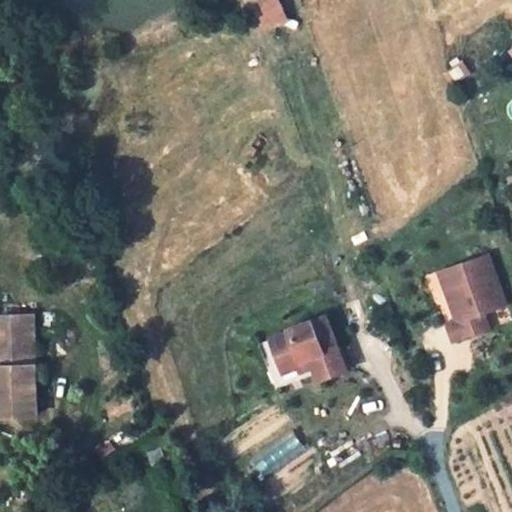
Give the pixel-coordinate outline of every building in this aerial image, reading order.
[(252,0),(265,30),(287,21),(278,0),(252,0)] [(451,325),(457,341),(492,328),(487,314),(510,306),(492,256),(471,263),(477,280),(450,290),(462,321),(451,325)] [(444,273),(450,290),(477,280),(471,263),(444,273)] [(0,416),(36,416),(33,316),(0,316),(0,416)] [(274,342),(284,370),(302,364),(303,366),(313,368),(316,368),(318,372),(322,384),(350,374),(329,318),(291,332),(292,335),(274,342)] [(511,338),(498,344),(508,373),(511,371),(511,338)] [(307,376),(318,372),(316,368),(313,368),(303,366),(302,364),(284,370),(287,377),(305,371),(307,376)] [(166,463),(160,448),(150,451),(157,466),(166,463)]
